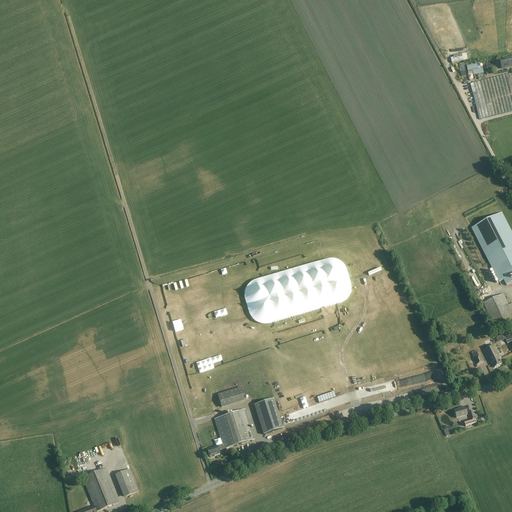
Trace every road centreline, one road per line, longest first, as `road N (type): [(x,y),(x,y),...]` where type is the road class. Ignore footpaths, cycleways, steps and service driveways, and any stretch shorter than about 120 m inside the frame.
road 1 (track): [(211,487),(69,16)]
road 2 (unclassified): [(160,511),(306,441),(511,377)]
road 3 (unclassified): [(511,191),(446,64)]
